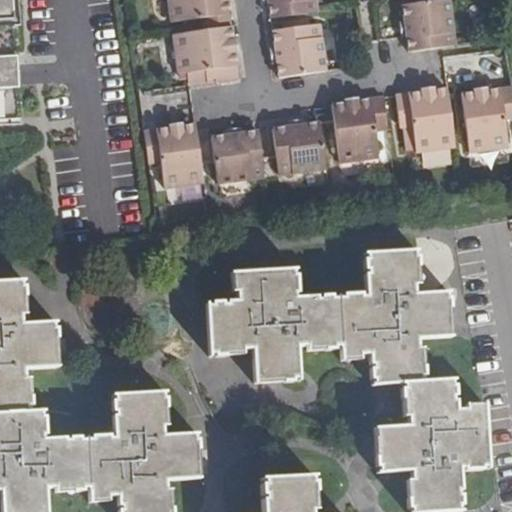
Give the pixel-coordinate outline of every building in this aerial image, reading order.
[(0,0),(0,122),(19,121),(12,0),(0,0)] [(205,32),(231,28),(226,0),(166,0),(170,23),(203,18),(205,32)] [(314,0),(267,0),(270,20),(317,14),(314,0)] [(408,53),(455,46),(449,0),(442,0),(401,6),(405,37),(408,53)] [(284,23),(286,29),(305,27),(305,21),(284,23)] [(286,29),(272,32),(278,79),(325,72),(318,25),(305,27),(286,29)] [(205,71),(206,83),(238,79),(231,28),(205,32),(172,36),(178,75),(205,71)] [(511,88),(459,95),(468,153),(508,148),(504,122),(511,120),(511,88)] [(454,147),(446,89),(394,96),(399,128),(413,126),(417,152),(454,147)] [(387,131),(383,98),(331,105),(333,121),(340,164),(379,158),(376,133),(387,131)] [(277,176),(325,169),(319,123),(271,130),(273,146),(277,176)] [(144,133),(149,164),(160,162),(164,190),(203,184),(199,162),(196,140),(194,125),(144,133)] [(216,185),(264,178),(260,148),(258,132),(210,139),(213,161),(216,185)] [(511,511),(511,220),(454,230),(500,511),(511,511)] [(342,302),(336,303),(339,348),(339,363),(358,363),(358,357),(368,356),(368,368),(372,367),(372,372),(368,372),(368,382),(373,382),(374,387),(402,386),(419,385),(419,379),(422,379),(421,351),(414,353),(414,341),(448,339),(446,302),(444,302),(443,296),(411,298),(411,288),(417,288),(415,261),(412,261),(411,255),(365,258),(366,264),(362,264),(363,273),(366,273),(366,278),(363,279),(365,301),(359,302),(359,297),(342,299),(342,302)] [(339,348),(336,303),(330,303),(329,299),(320,300),(320,303),(315,304),(314,300),(292,302),(292,296),(294,296),(294,279),(290,279),(290,273),(229,277),(231,294),(235,294),(236,305),(226,305),(226,309),(220,309),(220,306),(211,306),(210,310),(205,310),(208,355),(213,355),(213,360),(241,358),(241,353),(252,352),(253,386),(291,384),(291,380),(296,380),(294,349),(304,348),(305,354),(332,352),(332,348),(339,348)] [(0,416),(26,416),(26,409),(29,408),(28,382),(22,382),(21,372),(56,370),(54,332),(51,332),(50,326),(19,328),(18,318),(24,318),(22,290),(18,291),(18,285),(0,286),(0,416)] [(448,383),(419,385),(402,386),(403,391),(399,391),(401,419),(407,420),(407,429),(372,431),(375,470),(378,470),(378,474),(410,473),(411,484),(405,484),(406,510),(410,510),(409,511),(455,511),(456,508),(459,508),(458,498),(456,498),(455,493),(459,493),(457,470),(462,470),(463,473),(480,472),(480,468),(485,468),(482,407),(463,408),(464,413),(454,414),(453,404),(449,404),(449,399),(453,398),(452,389),(449,389),(448,383)] [(90,443),(83,443),(86,490),(88,505),(106,504),(106,498),(116,498),(117,508),(120,508),(120,511),(169,511),(168,492),(163,492),(162,484),(197,481),(195,444),(191,444),(191,438),(160,440),(159,429),(164,429),(163,402),(159,402),(159,396),(112,398),(113,404),(110,404),(110,414),(114,414),(114,419),(111,419),(113,442),(107,442),(107,439),(90,440),(90,443)] [(39,416),(26,416),(0,416),(0,511),(43,511),(42,490),(53,489),(54,496),(81,494),(80,490),(86,490),(83,443),(78,444),(78,441),(68,441),(68,445),(63,445),(63,442),(41,443),(40,438),(44,438),(42,420),(39,420),(39,416)] [(313,511),(312,486),(308,486),(309,480),(262,482),(263,488),(259,488),(260,497),(263,497),(264,503),(260,504),(260,511),(313,511)]
